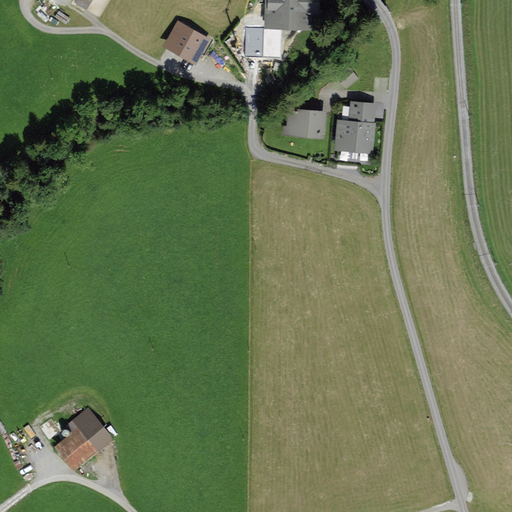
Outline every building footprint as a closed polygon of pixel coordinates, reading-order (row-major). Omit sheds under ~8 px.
[(74,0),(78,2),(79,0),(80,0),(101,12),(108,0),(74,0)] [(259,0),(259,3),(270,3),(270,23),(307,24),(307,11),(317,11),(316,0),(259,0)] [(205,40),(179,25),(168,44),(195,59),(205,40)] [(348,67),(337,76),(346,87),(357,78),(348,67)] [(290,129),(299,130),(299,132),(320,134),(322,114),(310,113),(311,104),(296,102),(295,111),(292,111),(290,129)] [(343,104),(339,144),(359,146),(358,148),(369,149),(371,126),(369,126),(371,107),(343,104)] [(57,444),(75,467),(111,439),(87,409),(73,421),(78,427),(57,444)]
